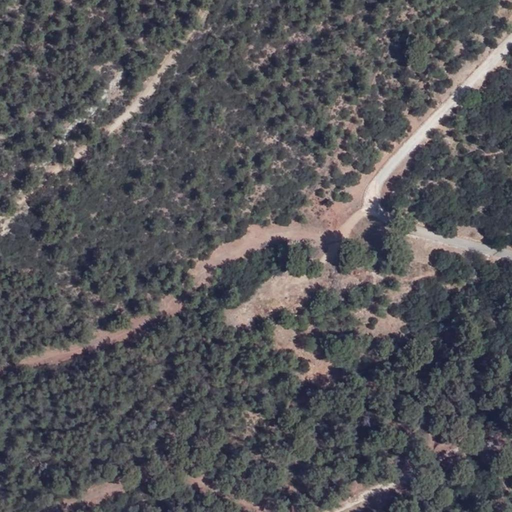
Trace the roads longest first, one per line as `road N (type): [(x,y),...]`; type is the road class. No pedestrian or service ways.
road 1 (track): [(211,0),(141,103),(0,205)]
road 2 (track): [(325,511),(453,453),(511,450)]
